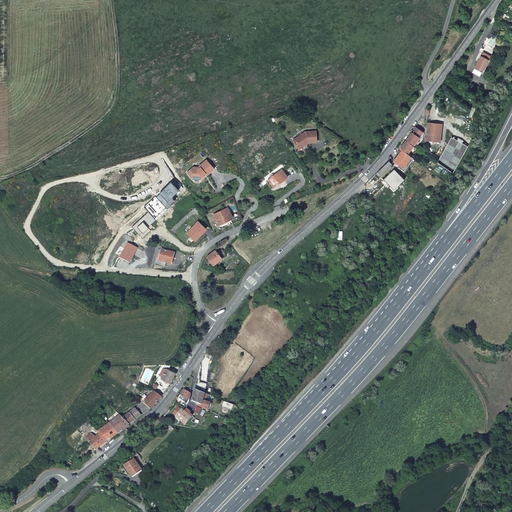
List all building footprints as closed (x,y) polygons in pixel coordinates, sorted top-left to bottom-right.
[(505,26),(502,24),(496,33),(499,35),(505,26)] [(485,56),(484,56),(477,67),(475,72),(482,76),(484,71),(491,60),(493,56),(486,52),(485,56)] [(427,139),(441,141),(442,138),(443,129),(428,127),(427,131),(427,137),(427,138),(427,139)] [(415,129),(406,142),(412,147),(413,148),(423,135),(415,129)] [(305,132),(294,139),(300,147),(308,141),(309,142),(317,141),(316,130),(305,132)] [(300,147),(294,139),(293,140),(299,149),(309,142),(308,141),(300,147)] [(412,147),(406,142),(400,150),(402,152),(407,155),(408,156),(413,148),(412,147)] [(407,171),(414,160),(408,156),(407,155),(402,152),(395,162),(407,171)] [(197,169),(195,167),(188,173),(194,179),(197,177),(199,177),(202,180),(206,176),(205,175),(207,174),(207,175),(208,176),(215,169),(208,160),(200,166),(201,168),(200,169),(197,169)] [(389,162),(377,171),(381,175),(392,165),(389,162)] [(394,169),(381,181),(384,185),(386,183),(393,191),(404,181),(394,169)] [(284,171),(272,181),(270,183),(276,190),(290,178),(284,171)] [(161,194),(157,197),(165,205),(172,198),(180,190),(172,182),(160,193),(161,194)] [(172,198),(165,205),(168,208),(175,201),(172,198)] [(233,218),(229,208),(215,214),(220,224),(233,218)] [(149,212),(133,227),(143,239),(152,231),(149,227),(156,221),(149,212)] [(199,221),(188,233),(196,241),(207,229),(199,221)] [(172,264),(175,252),(170,250),(170,253),(163,251),(161,261),(158,261),(157,264),(168,267),(169,263),(172,264)] [(218,252),(209,259),(214,266),(229,255),(225,250),(219,254),(218,252)] [(136,251),(133,260),(139,262),(142,254),(136,251)] [(172,384),(177,374),(174,372),(175,370),(170,367),(168,370),(165,368),(160,376),(164,378),(163,379),(172,384)] [(163,379),(155,392),(162,397),(172,384),(163,379)] [(198,391),(196,390),(194,402),(202,406),(205,394),(208,385),(200,383),(198,391)] [(185,391),(182,396),(188,399),(187,402),(190,403),(191,400),(192,394),(185,391)] [(162,397),(155,392),(148,399),(146,397),(142,401),(152,410),(153,409),(162,397)] [(210,396),(205,394),(202,406),(201,408),(210,412),(212,403),(208,401),(210,396)] [(182,396),(179,401),(189,405),(190,403),(187,402),(188,399),(182,396)] [(152,410),(142,401),(139,407),(146,414),(152,410)] [(184,410),(181,408),(175,415),(178,418),(184,410)] [(134,423),(143,416),(137,410),(125,420),(131,425),(134,423)] [(188,426),(190,423),(193,419),(194,417),(191,415),(191,414),(188,411),(186,413),(184,410),(178,418),(188,426)] [(119,434),(131,425),(125,420),(123,417),(111,425),(119,434)] [(108,442),(119,434),(111,425),(100,433),(101,435),(108,442)] [(97,450),(108,442),(101,435),(95,440),(91,436),(87,439),(89,441),(97,450)] [(144,472),(136,461),(125,468),(133,479),(144,472)]
